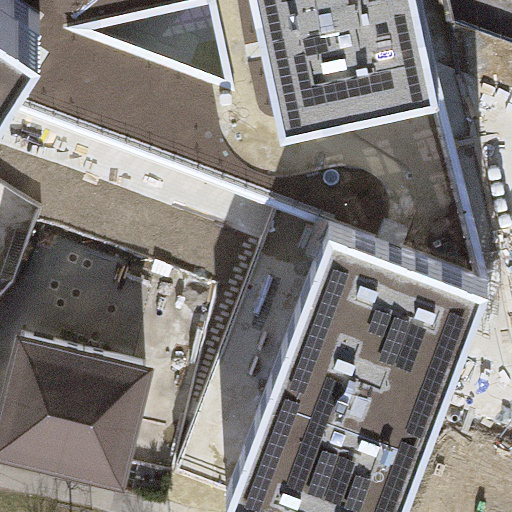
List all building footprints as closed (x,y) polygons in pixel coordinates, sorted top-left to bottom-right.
[(14,0),(0,0),(0,117),(58,28),(14,0)] [(204,492),(240,499),(342,222),(501,281),(458,88),(302,121),(276,0),(14,0),(58,28),(0,117),(0,158),(225,266),(177,487),(204,492)] [(439,0),(276,0),(302,121),(458,88),(439,0)] [(415,511),(501,281),(342,222),(240,499),(276,511),(415,511)] [(25,324),(0,426),(0,436),(121,466),(149,354),(25,324)]
